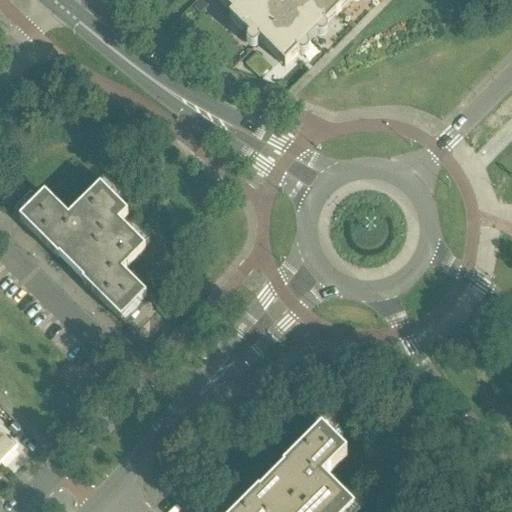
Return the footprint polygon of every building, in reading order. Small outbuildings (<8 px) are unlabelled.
[(215,0),(232,16),(229,20),(242,33),(246,30),(284,69),(298,55),(295,52),(321,25),(325,29),(351,2),(348,0),(215,0)] [(246,66),(259,79),(270,68),(257,55),(246,66)] [(44,196),(33,207),(19,221),(58,260),(59,259),(83,282),(81,284),(120,322),(145,297),(122,273),(144,251),(118,224),(127,216),(99,188),(70,217),(71,217),(68,220),(44,196)] [(0,431),(0,465),(17,448),(0,431)] [(352,511),(322,482),(346,458),(333,445),(321,433),(282,472),(283,473),(259,497),(258,496),(241,511),(352,511)]
